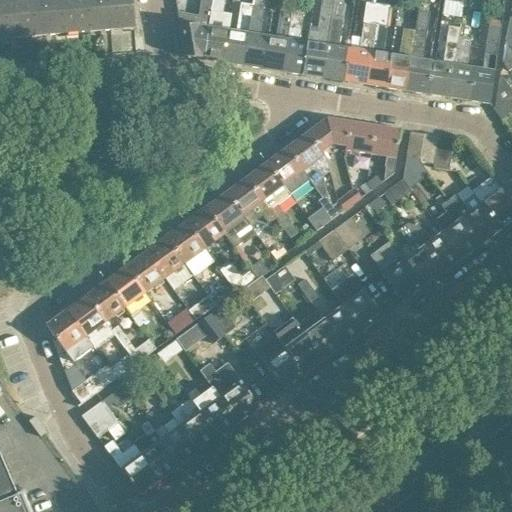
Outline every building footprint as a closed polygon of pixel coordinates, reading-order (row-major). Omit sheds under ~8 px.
[(12,36),(21,35),(18,0),(0,0),(0,39),(12,38),(12,36)] [(67,31),(78,30),(75,0),(18,0),(21,35),(34,34),(34,37),(67,34),(67,31)] [(75,0),(78,30),(89,29),(89,32),(122,29),(122,27),(132,26),(132,29),(134,28),(131,0),(75,0)] [(203,60),(212,0),(208,0),(200,0),(198,17),(178,13),(177,14),(185,57),(203,60)] [(211,0),(212,0),(203,60),(222,63),(227,31),(232,0),(211,0)] [(240,0),(236,33),(227,31),(222,63),(242,66),(253,0),(240,0)] [(253,0),(242,66),(261,69),(267,38),(259,37),(264,0),(253,0)] [(322,0),(315,45),(307,44),(301,75),(303,76),(306,76),(314,78),(321,79),(334,4),(334,0),(322,0)] [(341,82),(344,82),(349,51),(347,51),(347,50),(338,49),(345,6),(334,4),(321,79),(339,81),(341,82)] [(365,85),(378,6),(367,4),(363,25),(359,53),(350,51),(349,51),(344,82),(365,85)] [(365,85),(385,89),(390,58),(382,57),(389,8),(378,6),(365,85)] [(281,72),(292,13),(280,11),(276,39),(267,38),(261,69),(281,72)] [(417,11),(414,33),(404,92),(427,95),(432,64),(430,64),(421,63),(429,13),(417,11)] [(303,14),(292,13),(281,72),(301,75),(307,44),(298,43),(303,14)] [(482,72),(473,71),(468,101),(489,105),(502,22),(490,20),(486,44),(482,72)] [(434,65),(432,64),(427,95),(448,98),(458,38),(460,29),(448,27),(446,38),(442,66),(434,65)] [(385,89),(404,92),(414,33),(403,31),(398,59),(390,58),(385,89)] [(458,38),(448,98),(468,101),(473,71),(465,70),(470,40),(458,38)] [(505,42),(502,62),(509,72),(511,69),(511,51),(510,48),(509,48),(505,42)] [(494,108),(493,109),(501,121),(511,112),(511,92),(500,76),(494,108)] [(326,120),(306,134),(323,156),(324,155),(321,152),(332,144),(345,146),(349,123),(326,120)] [(370,155),(374,127),(349,123),(345,146),(346,146),(345,151),(370,155)] [(393,174),(400,131),(374,127),(370,155),(385,157),(383,167),(384,167),(382,182),(383,183),(393,174)] [(406,158),(420,160),(424,135),(410,133),(406,158)] [(323,156),(306,134),(304,136),(297,141),(289,147),(287,148),(286,149),(310,181),(313,184),(329,172),(328,166),(327,161),(324,156),(323,157),(323,156)] [(437,137),(424,135),(420,160),(420,163),(433,165),(437,137)] [(453,140),(437,137),(433,165),(433,168),(449,171),(453,140)] [(267,164),(266,164),(290,196),(310,181),(286,149),(286,150),(282,152),(278,155),(267,164)] [(429,176),(420,163),(420,160),(406,158),(423,181),(429,176)] [(290,196),(266,164),(255,172),(250,176),(248,177),(246,179),(264,204),(269,211),(275,219),(290,240),(298,234),(277,206),(290,196)] [(322,177),(313,184),(316,188),(315,189),(322,198),(325,197),(326,196),(327,195),(322,177)] [(367,184),(373,191),(382,183),(377,177),(367,184)] [(474,195),(500,231),(511,221),(511,203),(492,177),(472,192),(474,195)] [(264,204),(246,179),(225,194),(249,226),(261,216),(269,211),(264,204)] [(403,180),(390,189),(399,201),(412,192),(410,190),(403,180)] [(355,189),(347,195),(355,204),(362,199),(355,189)] [(205,209),(224,234),(234,249),(242,243),(237,236),(250,227),(249,226),(225,194),(205,209)] [(344,212),(355,204),(347,195),(337,202),(344,212)] [(448,201),(481,245),(500,231),(474,195),(462,203),(456,195),(448,201)] [(322,198),(318,202),(323,209),(332,222),(340,215),(333,206),(326,196),(325,197),(322,198)] [(379,197),(368,206),(374,214),(385,206),(379,197)] [(445,213),(433,221),(442,233),(461,259),(481,245),(448,201),(440,207),(445,213)] [(224,234),(205,209),(185,224),(203,249),(224,234)] [(317,233),(332,222),(323,209),(308,220),(317,233)] [(267,225),(275,219),(269,211),(261,216),(267,225)] [(365,238),(350,219),(334,231),(348,250),(365,238)] [(414,219),(406,225),(409,229),(417,240),(423,248),(442,273),(461,259),(442,233),(432,241),(426,232),(424,233),(414,219)] [(184,264),(203,249),(185,224),(174,232),(173,233),(165,239),(184,264)] [(417,240),(409,229),(402,235),(408,243),(409,245),(417,240)] [(334,231),(318,243),(332,262),(348,250),(334,231)] [(164,279),(184,264),(165,239),(145,253),(164,279)] [(404,262),(423,287),(442,273),(423,248),(404,262)] [(164,279),(145,253),(125,268),(144,293),(164,279)] [(380,269),(378,270),(402,303),(423,287),(404,262),(399,255),(380,269)] [(249,270),(257,280),(261,277),(268,271),(259,259),(247,267),(249,270)] [(198,267),(190,272),(193,276),(198,283),(206,277),(198,267)] [(144,293),(125,268),(124,269),(115,276),(106,282),(124,308),(144,293)] [(284,268),(265,282),(270,289),(275,296),(295,281),(284,268)] [(242,290),(257,280),(249,270),(241,276),(229,285),(237,294),(242,290)] [(332,291),(343,306),(362,332),(383,317),(353,276),(332,291)] [(270,289),(265,282),(261,277),(257,280),(242,290),(251,303),(270,289)] [(306,279),(298,285),(306,296),(311,303),(312,304),(320,298),(306,279)] [(124,308),(106,282),(86,297),(104,323),(124,308)] [(185,282),(174,289),(183,301),(193,294),(185,282)] [(114,336),(111,332),(104,323),(86,297),(66,312),(93,348),(95,350),(114,336)] [(207,297),(193,307),(201,317),(215,307),(207,297)] [(324,320),(343,346),(362,332),(343,306),(324,320)] [(187,308),(166,323),(175,336),(196,321),(188,311),(187,308)] [(211,315),(226,336),(235,329),(220,308),(211,315)] [(138,310),(130,316),(138,326),(146,320),(138,310)] [(66,312),(46,327),(54,337),(52,339),(62,368),(63,367),(63,366),(71,360),(73,363),(93,348),(66,312)] [(343,346),(324,320),(318,312),(299,327),(324,361),(343,346)] [(213,345),(226,336),(211,315),(198,324),(213,345)] [(276,336),(304,375),(324,361),(299,327),(298,326),(295,322),(276,336)] [(283,390),(304,375),(276,336),(264,345),(263,343),(253,350),(283,390)] [(136,365),(156,350),(149,340),(129,355),(136,365)] [(161,359),(164,364),(174,357),(167,347),(157,354),(161,359)] [(129,355),(116,365),(123,374),(136,365),(129,355)] [(161,359),(141,373),(149,383),(168,369),(164,364),(161,359)] [(205,361),(197,368),(208,383),(238,424),(258,408),(236,378),(224,362),(212,370),(205,361)] [(78,407),(116,379),(109,369),(107,366),(72,392),(81,404),(77,407),(78,407)] [(193,385),(185,392),(190,399),(218,438),(219,438),(238,424),(208,383),(198,391),(193,385)] [(121,388),(107,398),(112,404),(115,408),(119,408),(130,400),(121,388)] [(0,390),(0,511),(29,511),(22,495),(25,493),(25,492),(17,495),(0,456),(0,392),(1,392),(0,390)] [(180,426),(199,452),(217,439),(218,438),(190,399),(171,413),(180,426)] [(118,422),(107,408),(102,401),(81,417),(97,438),(118,422)] [(29,422),(40,437),(47,432),(35,417),(29,422)] [(154,418),(148,422),(180,466),(199,452),(180,426),(167,436),(154,418)] [(134,444),(161,480),(180,466),(148,422),(141,427),(140,429),(145,435),(134,443),(134,444)] [(111,442),(104,447),(112,458),(113,460),(119,468),(120,469),(123,473),(124,475),(132,486),(133,487),(140,496),(145,492),(147,490),(161,480),(134,444),(120,455),(111,442)]
